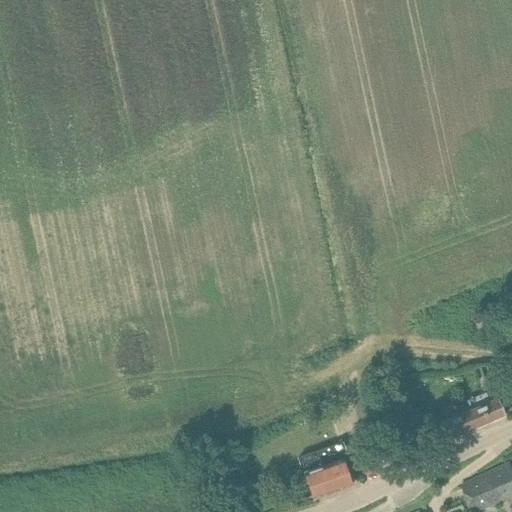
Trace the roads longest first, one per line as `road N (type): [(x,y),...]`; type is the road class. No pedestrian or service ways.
road 1 (track): [(511,360),(389,345),(259,402),(0,443)]
road 2 (unclassified): [(324,511),(511,428)]
